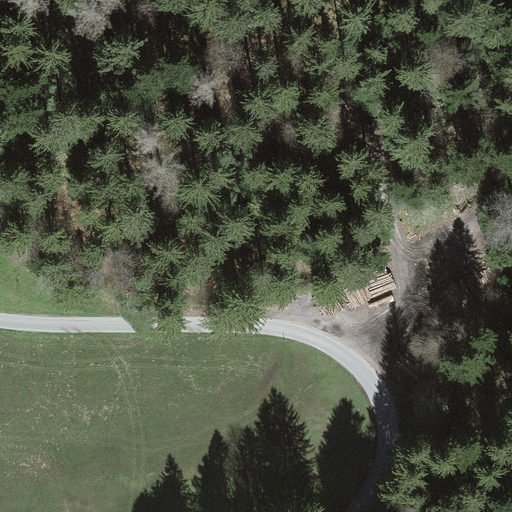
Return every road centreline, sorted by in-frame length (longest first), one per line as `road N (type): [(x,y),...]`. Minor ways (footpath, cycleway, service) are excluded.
road 1 (unclassified): [(0,320),(278,326),(322,336),(371,372),(388,410),(389,450),(373,493),(355,511)]
road 2 (track): [(322,336),(87,203),(0,140)]
road 3 (track): [(394,294),(379,176),(492,0)]
road 4 (track): [(322,336),(511,233)]
